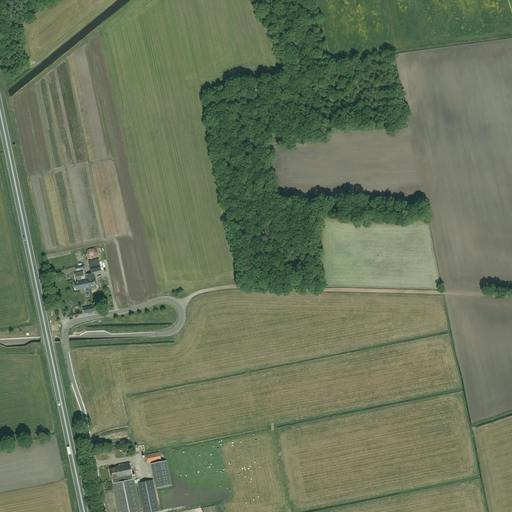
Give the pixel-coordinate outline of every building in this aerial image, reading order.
[(98,259),(89,261),(91,273),(101,270),(98,259)] [(80,280),(81,279),(81,276),(84,275),(83,271),(74,273),(76,281),(80,280)] [(86,278),(87,278),(87,283),(88,283),(89,289),(97,288),(96,285),(94,273),(86,275),(86,278)] [(80,280),(80,281),(74,283),(75,289),(75,290),(85,289),(85,290),(89,289),(88,283),(87,283),(87,278),(86,278),(81,279),(80,280)] [(159,452),(145,455),(147,463),(161,460),(159,452)] [(166,461),(152,464),(157,488),(171,485),(166,461)] [(130,463),(118,465),(118,466),(115,467),(115,468),(110,469),(112,478),(113,484),(118,511),(140,511),(134,479),(133,480),(130,463)] [(154,511),(159,511),(153,480),(138,483),(143,511),(154,511)]
